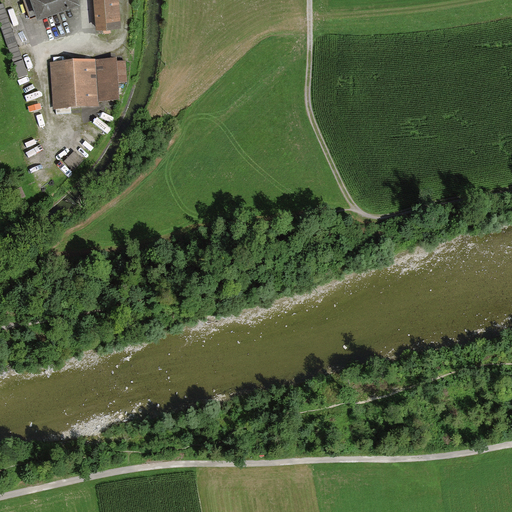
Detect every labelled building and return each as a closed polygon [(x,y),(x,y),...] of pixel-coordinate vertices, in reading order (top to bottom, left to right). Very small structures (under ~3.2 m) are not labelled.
[(75,0),(31,0),(38,18),(77,4),(75,0)] [(119,27),(117,0),(95,0),(98,28),(119,27)] [(29,76),(4,3),(0,4),(0,23),(19,79),(29,76)] [(127,62),(119,63),(119,59),(51,63),(54,110),(99,107),(99,102),(122,101),(120,83),(129,82),(127,62)] [(62,165),(69,173),(82,162),(76,154),(62,165)]
